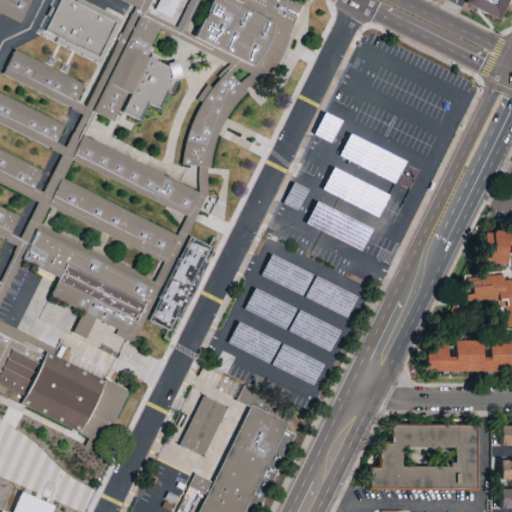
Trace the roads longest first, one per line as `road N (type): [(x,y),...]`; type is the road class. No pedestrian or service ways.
road 1 (residential): [(108,511),(358,1)]
road 2 (secondary): [(503,72),(423,229),(428,253)]
road 3 (residential): [(364,401),(511,401)]
road 4 (secondary): [(375,10),(503,72)]
road 5 (secondary): [(511,53),(399,0)]
